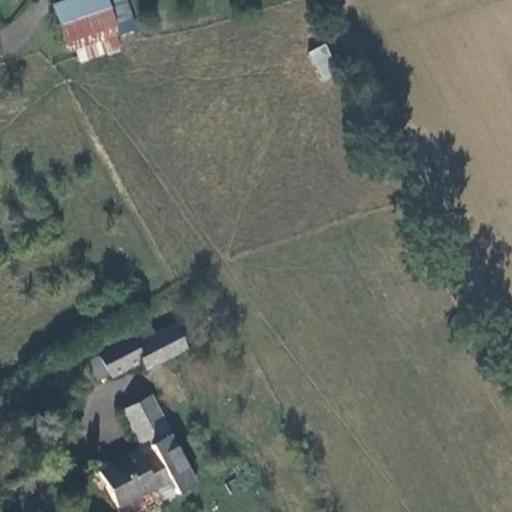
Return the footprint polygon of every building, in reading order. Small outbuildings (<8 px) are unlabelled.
[(125,0),(53,0),(66,42),(73,39),(77,52),(119,38),(111,16),(129,10),(125,0)] [(324,47),(306,57),(323,86),(340,76),(324,47)] [(149,336),(96,364),(98,367),(107,385),(109,389),(142,372),(145,379),(185,358),(173,335),(153,345),(149,336)] [(107,385),(98,367),(89,372),(98,390),(107,385)] [(149,404),(122,420),(143,460),(97,485),(112,511),(132,511),(155,499),(160,509),(193,491),(167,446),(171,444),(149,404)]
